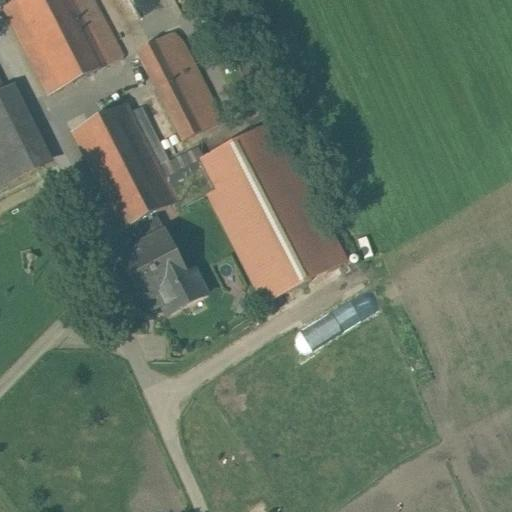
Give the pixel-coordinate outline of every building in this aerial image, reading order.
[(89,0),(22,0),(5,9),(50,95),(120,58),(89,0)] [(218,124),(172,34),(137,52),(182,142),(218,124)] [(0,93),(0,188),(40,169),(2,93),(0,93)] [(125,107),(73,134),(123,232),(139,223),(155,215),(174,205),(175,205),(163,182),(157,170),(125,107)] [(195,165),(163,182),(175,205),(174,205),(177,212),(207,196),(263,305),(345,263),(274,125),(195,165)] [(190,155),(157,170),(163,182),(195,165),(190,155)] [(149,242),(119,258),(142,302),(160,293),(188,279),(187,276),(155,215),(139,223),(149,242)] [(188,279),(160,293),(171,315),(205,297),(193,273),(187,276),(188,279)]
